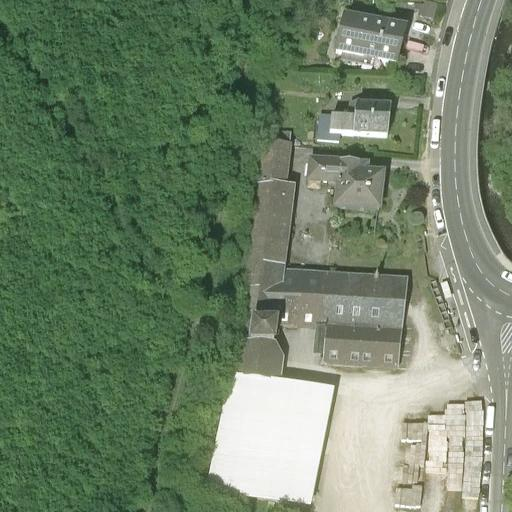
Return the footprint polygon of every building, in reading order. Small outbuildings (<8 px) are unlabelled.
[(380,18),(347,9),(337,45),(365,53),(365,51),(396,60),(401,41),(405,40),(407,32),(405,29),(406,25),(391,21),(392,17),(381,14),(380,18)] [(349,113),(332,111),(330,127),(387,134),(390,104),(374,102),(374,97),(361,95),(361,101),(351,100),(349,113)] [(290,127),(263,124),(262,134),(261,134),(256,176),(252,227),(247,264),(281,268),(293,180),(285,179),(290,127)] [(379,208),(383,171),(367,169),(368,161),(311,155),(309,175),(338,178),(335,203),(379,208)] [(375,277),(281,268),(247,264),(238,335),(233,370),(278,379),(281,355),(272,353),(276,319),(328,325),(400,331),(405,280),(377,277),(378,275),(375,275),(375,277)] [(395,370),(400,331),(328,325),(324,362),(395,370)] [(278,379),(233,370),(209,487),(307,507),(330,389),(278,379)]
